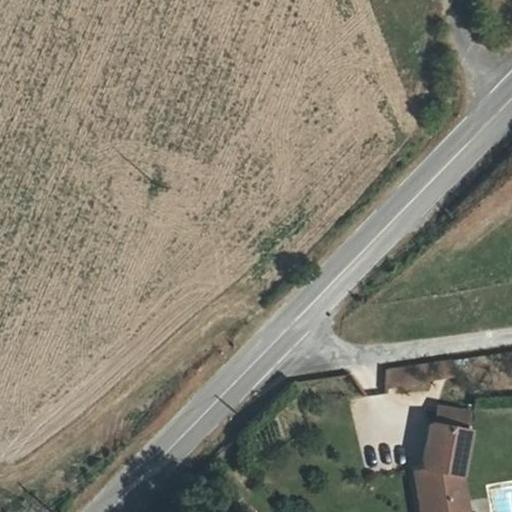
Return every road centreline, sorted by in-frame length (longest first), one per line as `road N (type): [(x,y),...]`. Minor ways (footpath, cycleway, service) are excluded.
road 1 (unclassified): [(511,100),(109,511)]
road 2 (track): [(505,106),(463,51),(454,0)]
